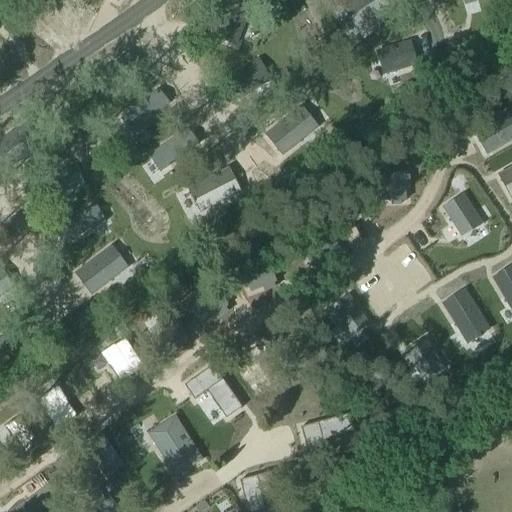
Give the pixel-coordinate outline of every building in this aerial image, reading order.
[(124,341),(101,356),(120,386),(144,370),(124,341)] [(51,393),(36,403),(56,433),(77,419),(65,402),(66,401),(57,388),(51,392),(51,393)] [(475,458),(507,436),(494,416),(461,437),(475,458)] [(19,418),(4,428),(24,457),(39,447),(19,418)] [(175,419),(148,436),(174,479),(201,461),(175,419)]
